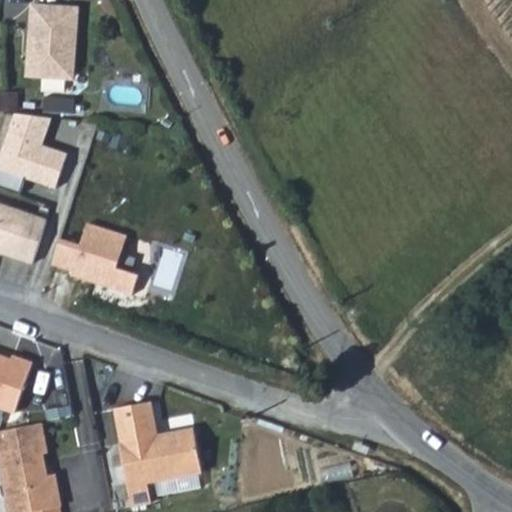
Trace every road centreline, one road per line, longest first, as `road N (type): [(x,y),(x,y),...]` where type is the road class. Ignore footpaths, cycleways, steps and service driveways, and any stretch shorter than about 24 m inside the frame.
road 1 (tertiary): [(147,0),(183,81),(314,314),(396,420)]
road 2 (unclassified): [(0,305),(303,412),(380,428),(396,420)]
road 3 (tertiary): [(396,420),(511,507)]
